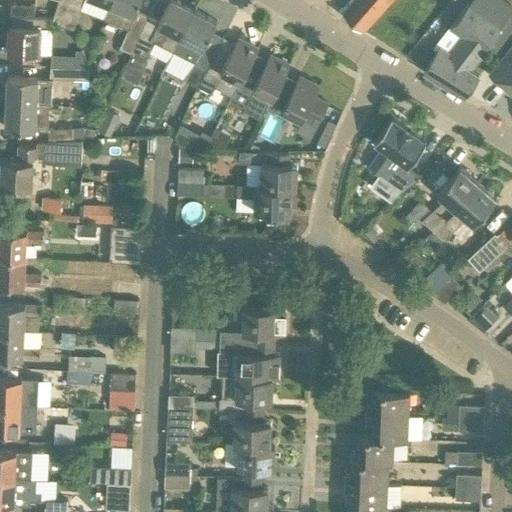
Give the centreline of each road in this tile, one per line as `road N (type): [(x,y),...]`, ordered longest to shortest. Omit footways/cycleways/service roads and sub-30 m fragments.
road 1 (residential): [(157,243),(144,511)]
road 2 (residential): [(317,253),(404,297),(511,372)]
road 3 (residential): [(378,66),(332,172),(317,253)]
road 4 (residential): [(317,253),(157,243)]
road 5 (residential): [(511,143),(378,66)]
road 6 (residential): [(495,511),(499,401),(511,379)]
